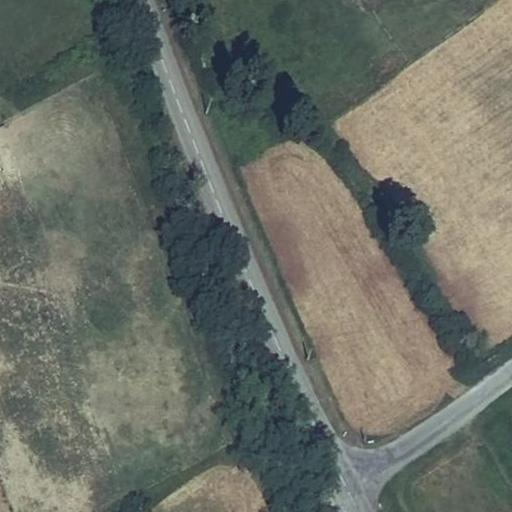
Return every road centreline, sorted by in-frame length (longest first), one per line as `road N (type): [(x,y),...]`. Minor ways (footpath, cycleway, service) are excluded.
road 1 (tertiary): [(144,0),(246,265),(350,489)]
road 2 (unclassified): [(350,489),(511,373)]
